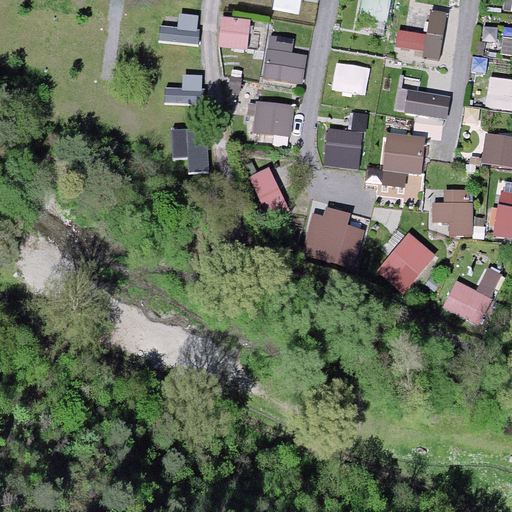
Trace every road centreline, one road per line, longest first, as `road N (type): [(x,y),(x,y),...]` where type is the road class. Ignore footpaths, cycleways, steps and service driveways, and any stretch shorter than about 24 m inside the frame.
road 1 (track): [(212,0),(208,44),(224,176),(239,233),(253,253),(279,272),(511,365)]
road 2 (track): [(400,202),(343,194),(326,184),(309,152),(331,0)]
